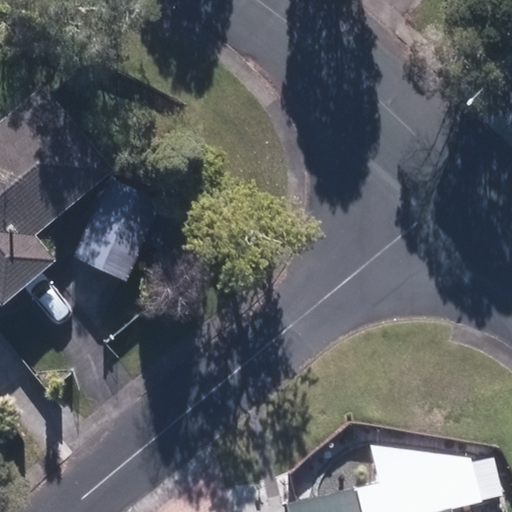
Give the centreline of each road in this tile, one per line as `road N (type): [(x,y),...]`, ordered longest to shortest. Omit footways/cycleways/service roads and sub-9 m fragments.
road 1 (residential): [(468,186),(140,441),(72,511)]
road 2 (residential): [(263,0),(468,186)]
